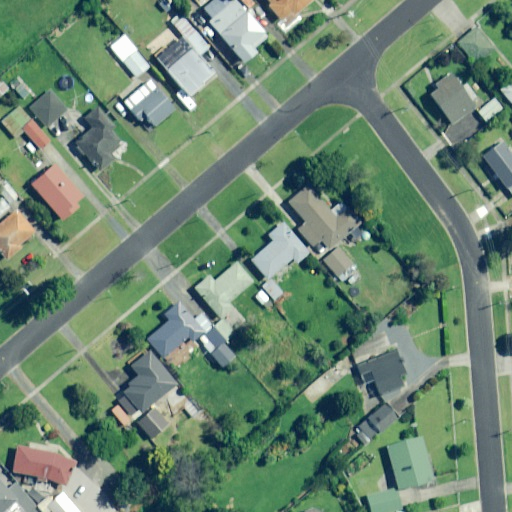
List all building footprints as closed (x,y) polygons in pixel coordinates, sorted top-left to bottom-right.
[(213,0),(202,9),(210,18),(208,21),(243,65),(256,54),(252,49),(267,37),(254,22),(265,14),(253,0),(252,0),(241,9),(233,0),(226,0),(219,6),(213,0)] [(312,1),(310,0),(266,0),(269,3),(267,5),(283,25),(312,1)] [(208,48),(183,17),(173,25),(199,56),(208,48)] [(491,48),(476,28),(457,42),(472,62),(491,48)] [(150,67),(124,36),(110,47),(136,78),(150,67)] [(212,75),(183,42),(159,63),(188,96),(212,75)] [(461,88),(451,74),(434,85),(437,88),(429,93),(450,125),(483,104),(469,82),(461,88)] [(172,110),(156,89),(129,110),(146,131),(172,110)] [(66,110),(49,90),(28,108),(45,128),(66,110)] [(501,109),(494,99),(478,113),(485,122),(501,109)] [(113,122),(98,105),(82,119),(90,129),(73,144),(98,172),(112,161),(105,154),(119,141),(107,128),(113,122)] [(31,122),(19,107),(1,122),(15,139),(23,132),(40,150),(49,141),(31,122)] [(511,156),(501,142),(482,157),(511,197),(511,156)] [(86,199),(55,164),(30,185),(61,220),(86,199)] [(337,277),(339,276),(352,264),(335,244),(356,227),(342,211),(335,217),(308,185),(287,202),(304,223),(297,229),(312,247),(320,241),(325,247),(317,254),(337,277)] [(0,224),(0,254),(5,261),(26,244),(25,242),(35,234),(17,211),(0,224)] [(308,253),(282,223),(267,235),(272,241),(250,261),(267,280),(292,259),(296,264),(308,253)] [(253,282),(236,262),(214,282),(208,275),(193,288),(219,318),(232,307),(228,303),(253,282)] [(298,279),(291,284),(299,296),(307,290),(298,279)] [(281,293),(270,280),(262,287),(273,300),(281,293)] [(271,300),(261,288),(253,295),(263,307),(271,300)] [(194,320),(178,302),(163,314),(168,321),(146,339),(162,359),(187,338),(191,342),(211,325),(201,314),(194,320)] [(246,348),(223,320),(198,339),(221,368),(234,358),(246,348)] [(412,341),(405,324),(393,329),(400,346),(412,341)] [(405,375),(395,350),(356,367),(363,385),(373,381),(380,397),(402,387),(398,378),(405,375)] [(176,384),(147,351),(129,366),(137,376),(119,390),(140,414),(176,384)] [(345,369),(338,362),(328,373),(335,380),(345,369)] [(329,389),(321,379),(305,392),(314,402),(329,389)] [(396,419),(383,404),(367,419),(379,434),(396,419)] [(163,426),(150,409),(135,422),(148,438),(163,426)] [(372,438),(360,426),(352,433),(364,446),(372,438)] [(432,481),(421,437),(385,447),(397,490),(432,481)] [(74,458),(17,445),(11,472),(67,485),(74,458)] [(10,493),(0,480),(0,511),(35,511),(32,508),(34,506),(17,487),(10,493)] [(389,511),(401,509),(396,489),(366,496),(369,511),(389,511)] [(78,511),(63,493),(52,502),(48,497),(37,506),(41,511),(49,511),(51,511),(78,511)]
